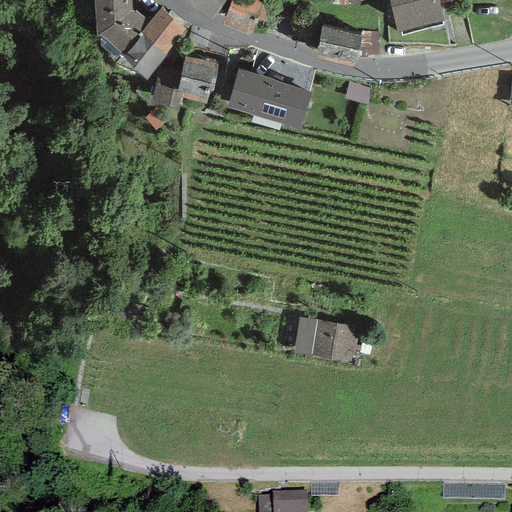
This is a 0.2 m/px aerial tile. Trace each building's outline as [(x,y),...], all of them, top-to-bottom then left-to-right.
[(94,0),(97,36),(100,36),(122,58),(150,23),(132,9),(132,0),(94,0)] [(181,0),(211,21),(225,0),(181,0)] [(231,0),(223,25),(250,35),(256,19),(264,22),(270,5),(262,2),(262,0),(231,0)] [(389,0),(397,32),(444,20),(440,4),(454,0),(389,0)] [(122,58),(146,80),(185,29),(161,9),(150,23),(122,58)] [(361,37),(321,27),(314,59),(354,68),(356,57),(361,37)] [(362,31),(361,37),(356,57),(377,58),(378,32),(362,31)] [(158,75),(152,103),(178,108),(181,97),(206,103),(214,63),(185,57),(180,80),(158,75)] [(259,118),(271,79),(238,69),(227,108),(259,118)] [(311,92),(271,79),(259,118),(301,131),(311,92)] [(355,327),(299,318),(293,353),(351,363),(352,356),(355,357),(358,339),(353,339),(355,327)] [(306,511),(306,490),(272,492),(273,495),(258,495),(258,511),(306,511)]
